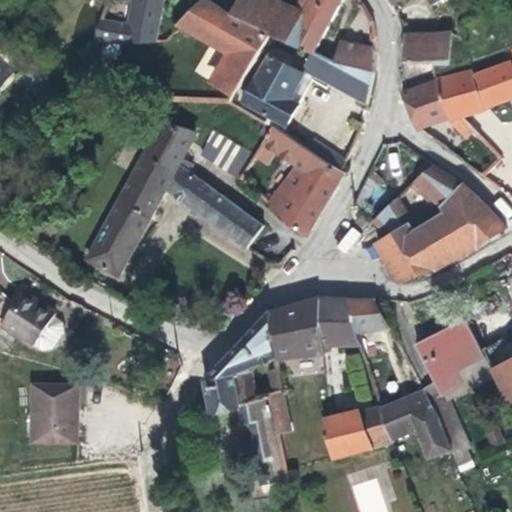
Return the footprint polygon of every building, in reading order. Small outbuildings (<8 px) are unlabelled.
[(162,0),(134,0),(130,26),(113,23),(114,12),(106,11),(98,40),(122,44),(130,41),(168,41),(178,31),(158,29),(160,19),(162,0)] [(218,6),(209,0),(203,0),(190,15),(182,23),(184,24),(200,35),(218,6)] [(238,0),(231,12),(257,28),(267,5),(257,0),(238,0)] [(257,0),(267,5),(257,28),(269,35),(268,37),(276,41),(289,16),(278,8),(272,5),(259,0),(257,0)] [(270,0),(259,0),(272,5),(278,8),(289,16),(296,21),(299,16),(293,12),(270,0)] [(299,0),(293,12),(299,16),(296,21),(285,44),(313,55),(317,47),(340,0),(299,0)] [(230,13),(218,6),(200,35),(233,54),(217,84),(236,94),(268,37),(269,35),(257,28),(231,12),(230,13)] [(182,23),(190,15),(172,12),(160,19),(158,29),(178,31),(173,26),(179,20),(182,23)] [(289,16),(276,41),(285,44),(296,21),(289,16)] [(184,24),(182,23),(179,20),(173,26),(178,31),(184,24)] [(451,37),(405,35),(403,64),(435,66),(450,69),(451,37)] [(334,54),(317,47),(313,55),(332,63),(374,72),(373,42),(363,40),(362,48),(337,42),(334,54)] [(332,63),(313,55),(303,74),(368,102),(374,72),(332,63)] [(303,79),(269,61),(245,107),(289,129),(297,109),(290,105),(303,79)] [(511,62),(474,77),(472,73),(454,81),(434,84),(404,93),(417,129),(447,122),(470,146),(457,160),(483,178),(501,160),(479,139),(460,118),(482,113),(511,101),(511,62)] [(59,94),(39,76),(29,87),(51,106),(59,94)] [(120,274),(155,209),(166,190),(202,217),(248,248),(262,227),(239,210),(178,168),(194,137),(163,119),(88,257),(120,274)] [(214,129),(198,155),(236,177),(251,151),(214,129)] [(345,162),(347,159),(320,144),(300,131),(293,143),(311,154),(313,150),(325,156),(328,152),(345,162)] [(293,143),(275,132),(256,158),(261,160),(270,147),(296,165),(277,193),(270,205),(306,236),(345,173),(341,171),(311,154),(293,143)] [(341,171),(345,162),(328,152),(325,156),(313,150),(311,154),(341,171)] [(462,184),(433,167),(411,187),(415,192),(421,187),(434,200),(419,213),(427,222),(443,210),(440,206),(462,184)] [(263,198),(270,205),(277,193),(265,183),(262,186),(268,190),(263,198)] [(482,205),(462,184),(440,206),(443,210),(427,222),(417,230),(410,221),(388,235),(377,243),(403,282),(440,269),(469,253),(506,230),(482,205)] [(257,193),(263,198),(268,190),(262,186),(257,193)] [(397,199),(373,221),(388,235),(410,221),(410,220),(404,212),(406,210),(397,199)] [(427,222),(419,213),(410,220),(410,221),(417,230),(427,222)] [(363,215),(356,222),(363,229),(369,222),(363,215)] [(56,260),(68,268),(72,260),(61,253),(56,260)] [(26,294),(5,326),(29,344),(37,348),(43,350),(51,350),(60,345),(65,338),(66,330),(64,323),(57,314),(26,294)] [(280,361),(329,353),(328,346),(321,299),(273,312),(278,360),(280,361)] [(321,299),(328,346),(363,339),(352,299),(321,299)] [(352,299),(363,339),(368,357),(375,356),(377,360),(385,358),(384,350),(386,350),(379,330),(391,325),(377,300),(352,299)] [(210,393),(215,413),(244,407),(258,401),(252,370),(278,360),(273,312),(271,313),(207,381),(210,393)] [(454,453),(455,456),(475,443),(447,393),(465,384),(459,369),(487,357),(470,322),(420,344),(440,386),(428,391),(443,418),(456,449),(453,450),(454,453)] [(511,336),(486,350),(491,362),(511,351),(511,336)] [(368,357),(372,369),(390,363),(386,350),(384,350),(385,358),(377,360),(375,356),(368,357)] [(511,351),(491,362),(511,401),(511,351)] [(459,369),(465,384),(494,370),(487,357),(459,369)] [(84,388),(38,386),(36,442),(82,444),(84,388)] [(272,393),(280,434),(297,430),(287,390),(282,389),(272,393)] [(385,408),(396,437),(422,428),(433,460),(454,453),(453,450),(456,449),(443,418),(428,391),(385,408)] [(200,395),(197,401),(200,415),(215,413),(210,393),(200,395)] [(276,480),(290,477),(280,434),(272,393),(258,401),(244,407),(249,424),(254,422),(264,465),(273,463),(276,480)] [(327,420),(337,458),(397,442),(396,437),(385,408),(385,406),(327,420)] [(267,482),(276,480),(273,463),(264,465),(267,482)] [(353,484),(359,511),(387,511),(379,478),(353,484)]
